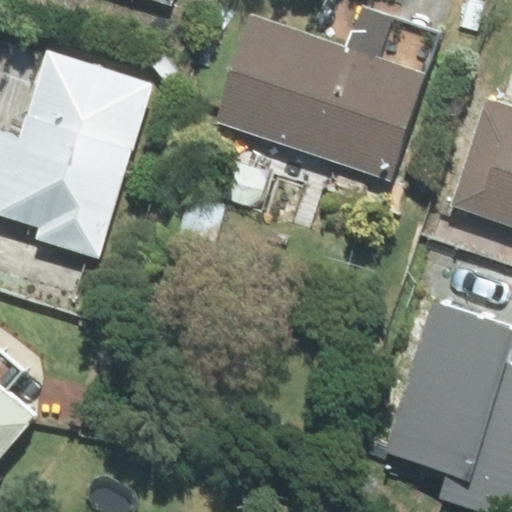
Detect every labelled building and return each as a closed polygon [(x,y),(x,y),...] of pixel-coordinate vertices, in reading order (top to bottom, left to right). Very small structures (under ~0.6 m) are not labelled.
[(419,80),(243,21),(206,128),(383,187),(419,80)] [(147,97),(44,64),(17,148),(0,143),(0,226),(96,257),(147,97)] [(511,123),(482,113),(445,215),(511,239),(511,123)] [(510,328),(428,300),(371,469),(500,511),(511,511),(511,373),(497,368),(510,328)] [(0,406),(0,446),(20,424),(0,406)]
